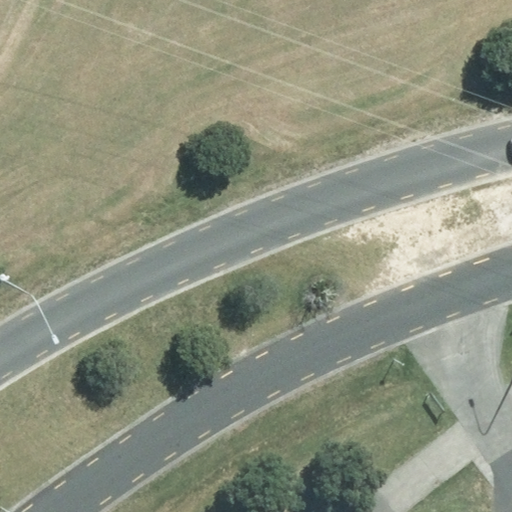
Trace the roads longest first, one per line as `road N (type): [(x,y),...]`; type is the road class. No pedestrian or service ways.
road 1 (unclassified): [(0,355),(146,278),(272,225),(511,152)]
road 2 (unclassified): [(511,272),(333,343),(218,402),(54,511)]
